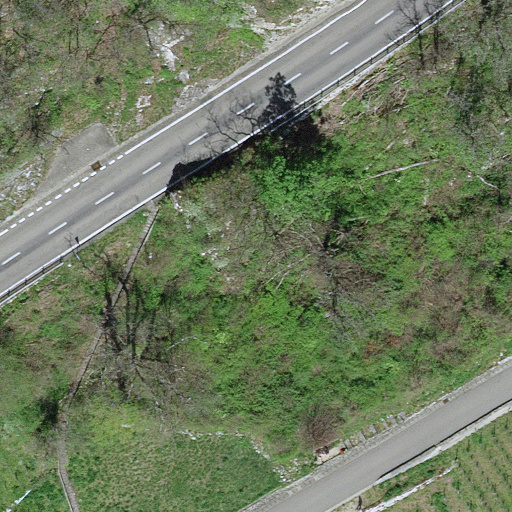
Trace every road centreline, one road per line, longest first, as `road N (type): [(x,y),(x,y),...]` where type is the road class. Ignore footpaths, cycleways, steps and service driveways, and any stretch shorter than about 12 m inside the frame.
road 1 (tertiary): [(0,267),(410,0)]
road 2 (unclassified): [(295,511),(511,390)]
